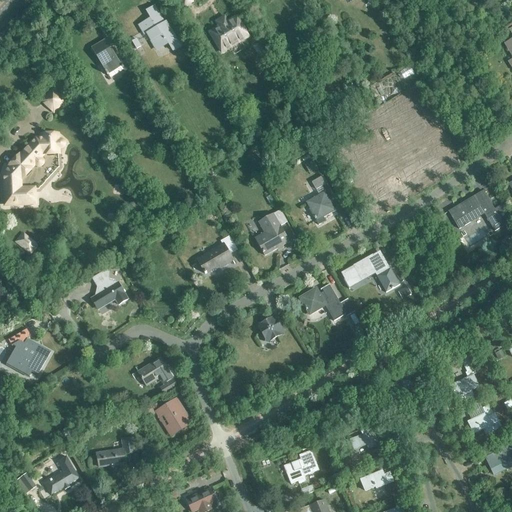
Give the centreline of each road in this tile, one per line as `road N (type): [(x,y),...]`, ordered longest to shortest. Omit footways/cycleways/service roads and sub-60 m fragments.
road 1 (residential): [(190,349),(222,314),(511,142)]
road 2 (residential): [(220,442),(511,269)]
road 3 (residential): [(476,511),(428,438),(417,446),(435,511)]
road 4 (residential): [(190,349),(138,332),(97,352),(61,313)]
road 5 (residential): [(106,511),(220,442)]
